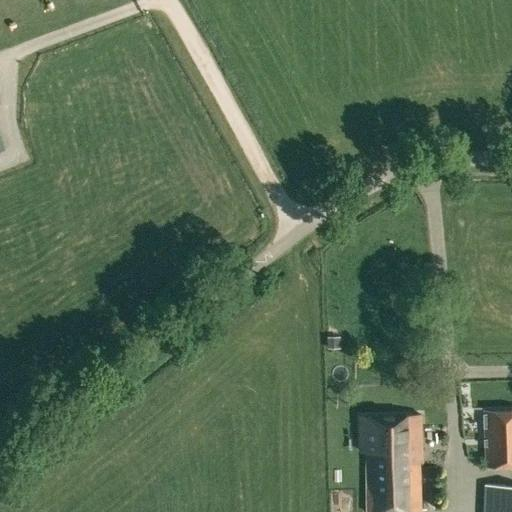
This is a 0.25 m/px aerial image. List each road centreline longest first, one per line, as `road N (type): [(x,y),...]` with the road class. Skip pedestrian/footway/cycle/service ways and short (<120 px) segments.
road 1 (unclassified): [(0,471),(297,235),(374,184),(422,163),(511,163)]
road 2 (track): [(161,0),(297,235)]
